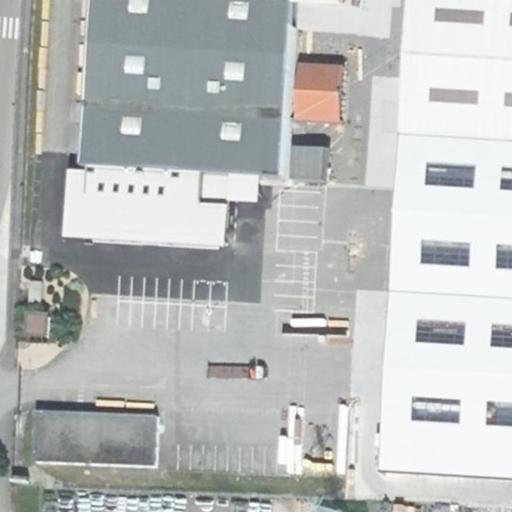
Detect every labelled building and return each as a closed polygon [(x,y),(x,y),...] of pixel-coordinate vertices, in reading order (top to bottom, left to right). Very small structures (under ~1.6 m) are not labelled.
[(95,0),(91,71),(90,83),(84,171),(288,183),(299,2),(298,0),(95,0)] [(423,143),(430,0),(412,0),(404,142),(423,143)] [(511,147),(511,0),(430,0),(423,143),(511,147)] [(340,127),(342,78),(297,77),(295,125),(340,127)] [(511,147),(423,143),(404,142),(395,293),(511,300),(511,147)] [(326,153),(293,151),(292,182),(325,183),(326,153)] [(26,280),(26,306),(37,306),(38,280),(26,280)] [(47,314),(26,313),(25,329),(47,329),(47,314)] [(160,415),(40,409),(39,434),(38,458),(159,465),(160,415)] [(511,472),(511,455),(417,450),(415,481),(511,487),(511,472)]
